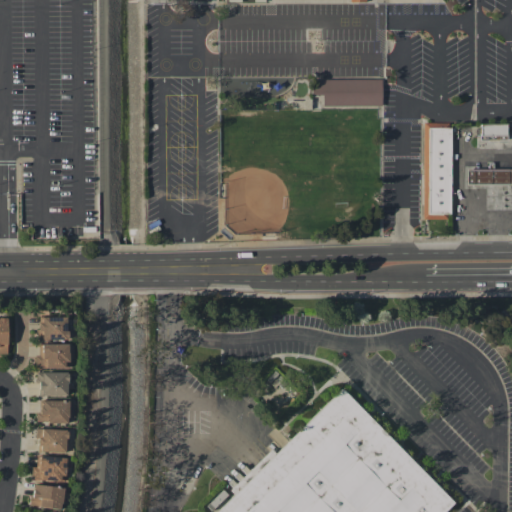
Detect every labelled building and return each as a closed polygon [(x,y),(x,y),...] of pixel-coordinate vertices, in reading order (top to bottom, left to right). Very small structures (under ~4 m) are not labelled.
[(380,106),(381,79),(311,79),(311,94),(321,94),(321,105),(380,106)] [(450,123),(423,122),(421,219),(449,219),(450,123)] [(479,137),(506,136),(505,123),(479,124),(479,137)] [(511,184),(511,168),(465,169),(465,185),(511,184)] [(65,316),(37,317),(38,340),(66,339),(65,316)] [(67,343),(36,344),(36,368),(67,367),(67,343)] [(66,372),(37,372),(37,396),(67,395),(66,372)] [(346,395),(296,445),(283,432),(276,439),(290,453),(283,460),(280,457),(238,497),(242,501),(231,511),(452,511),(456,509),(346,395)] [(37,423),(67,423),(67,400),(38,400),(37,423)] [(36,451),(65,452),(65,429),(36,429),(36,451)] [(64,481),(64,457),(35,456),(35,466),(31,466),(31,479),(64,481)] [(30,506),(61,508),(62,486),(31,485),(30,506)]
